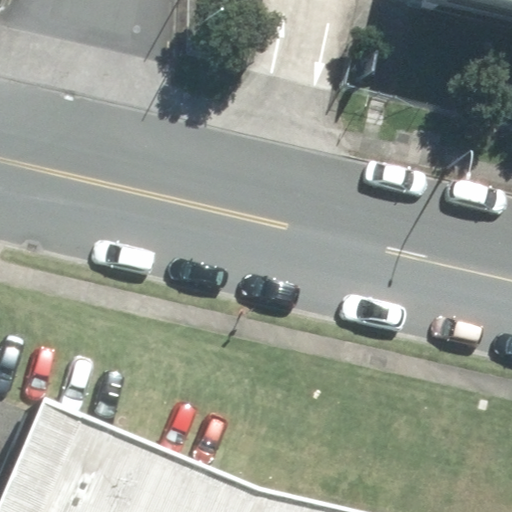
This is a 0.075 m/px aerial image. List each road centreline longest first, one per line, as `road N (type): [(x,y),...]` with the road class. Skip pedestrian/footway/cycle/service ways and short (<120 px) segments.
road 1 (unclassified): [(59,174),(511,276)]
road 2 (unknown): [(286,225),(327,0)]
road 3 (unclassified): [(59,174),(98,0)]
